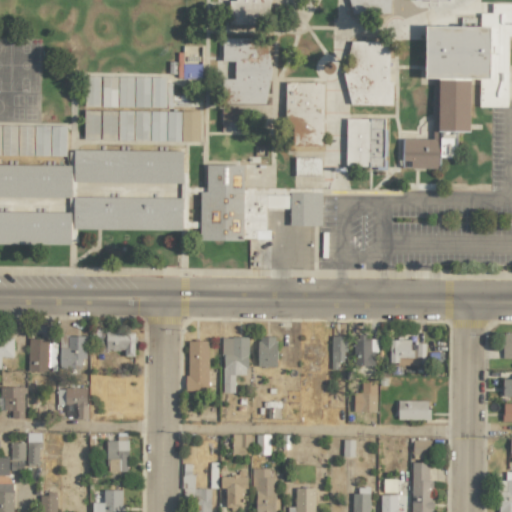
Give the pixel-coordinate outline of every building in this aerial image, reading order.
[(262,24),(262,14),(268,14),(268,0),(263,0),(234,0),(235,0),(228,0),(227,23),(262,24)] [(389,0),(347,0),(348,13),(390,14),(389,0)] [(425,26),(425,78),(433,78),(432,139),(402,139),(401,160),(410,160),(410,168),(439,168),(439,131),(469,131),(469,79),(478,79),(478,107),(507,107),(507,35),(511,35),(511,3),(491,4),(491,13),(479,13),(479,26),(425,26)] [(268,103),(269,39),(222,38),(222,61),(234,61),(234,79),(222,79),(221,103),(268,103)] [(390,105),(389,41),(348,41),(348,71),(346,71),(346,105),(390,105)] [(201,78),(202,63),(194,62),(194,54),(177,54),(177,78),(201,78)] [(99,77),(84,76),(83,106),(99,107),(99,77)] [(101,107),(116,106),(116,76),(101,77),(101,107)] [(132,107),(133,77),(118,76),(117,107),(132,107)] [(149,107),(149,77),(134,77),(134,107),(149,107)] [(150,107),(164,107),(166,77),(151,77),(150,107)] [(323,82),(287,82),(287,144),(323,145),(323,82)] [(221,131),(249,132),(249,109),(221,109),(221,131)] [(83,139),(98,139),(99,111),(84,110),(83,139)] [(101,139),(116,139),(115,110),(100,111),(101,139)] [(132,139),(132,110),(117,111),(117,139),(132,139)] [(133,139),(148,139),(149,111),(134,111),(133,139)] [(198,112),(150,111),(149,141),(198,142),(198,112)] [(346,118),(345,167),(385,168),(386,119),(346,118)] [(16,125),(1,125),(0,155),(16,156),(16,125)] [(32,155),(33,126),(17,125),(17,155),(32,155)] [(33,155),(48,156),(49,126),(34,125),(33,155)] [(66,126),(50,126),(50,155),(65,156),(66,126)] [(72,182),(182,183),(182,151),(73,149),(72,182)] [(320,157),(295,157),(295,175),(320,175),(320,157)] [(0,164),(0,196),(71,198),(71,166),(0,164)] [(199,240),(269,240),(269,230),(265,230),(265,208),(289,208),(289,225),(320,226),(321,190),(243,189),(243,165),(206,165),(206,192),(199,192),(199,240)] [(0,244),(70,245),(70,212),(0,211),(0,244)] [(91,352),(104,352),(104,329),(91,329),(91,352)] [(105,332),(106,351),(123,350),(124,357),(134,356),(133,331),(105,332)] [(502,358),(511,358),(511,332),(502,332),(502,358)] [(59,368),(80,368),(80,359),(86,359),(85,336),(59,336),(59,368)] [(331,336),(330,369),(337,369),(337,361),(344,362),(345,336),(331,336)] [(0,356),(12,357),(13,338),(0,337),(0,356)] [(234,393),(234,375),(247,375),(247,337),(222,337),(222,393),(234,393)] [(275,367),(276,337),(257,337),(257,366),(275,367)] [(353,339),(352,365),(372,365),(373,351),(376,351),(377,339),(353,339)] [(425,357),(425,343),(415,344),(416,349),(410,349),(410,339),(389,339),(389,362),(397,362),(397,358),(425,357)] [(187,390),(208,390),(207,341),(186,341),(187,390)] [(511,378),(502,378),(502,396),(511,395),(511,378)] [(353,411),(375,412),(376,380),(361,380),(360,392),(353,392),(353,411)] [(24,418),(23,387),(0,387),(0,409),(11,409),(11,419),(24,418)] [(56,404),(76,404),(76,418),(86,418),(86,388),(56,388),(56,404)] [(397,419),(428,420),(428,401),(397,400),(397,419)] [(502,421),(511,420),(511,404),(502,404),(502,421)] [(231,455),(249,455),(250,434),(231,434),(231,455)] [(269,435),(255,435),(255,454),(269,454),(269,435)] [(353,457),(354,440),(343,439),(342,456),(353,457)] [(38,440),(26,440),(26,466),(39,465),(38,440)] [(106,440),(107,471),(128,471),(127,440),(106,440)] [(429,440),(412,440),(412,458),(430,458),(429,440)] [(24,460),(24,443),(10,442),(10,460),(24,460)] [(0,474),(8,475),(8,457),(0,457),(0,474)] [(411,462),(410,511),(429,511),(431,463),(411,462)] [(255,511),(273,511),(274,477),(269,477),(269,468),(251,468),(251,491),(255,491),(255,511)] [(225,488),(225,506),(240,506),(240,493),(247,493),(246,471),(236,471),(236,475),(219,476),(220,488),(225,488)] [(495,481),(495,492),(498,492),(497,511),(511,511),(511,471),(505,472),(505,481),(495,481)] [(209,511),(209,488),(194,489),(194,476),(182,476),(182,500),(192,500),(192,511),(209,511)] [(382,492),(395,492),(395,479),(382,479),(382,492)] [(0,511),(11,511),(12,483),(0,483),(0,511)] [(313,511),(314,488),(295,488),(293,511),(313,511)] [(121,511),(122,490),(103,490),(102,503),(92,502),(91,511),(121,511)] [(351,511),(368,511),(369,490),(351,490),(351,511)] [(55,511),(55,494),(38,494),(38,511),(55,511)] [(380,495),(379,511),(396,511),(397,495),(380,495)]
